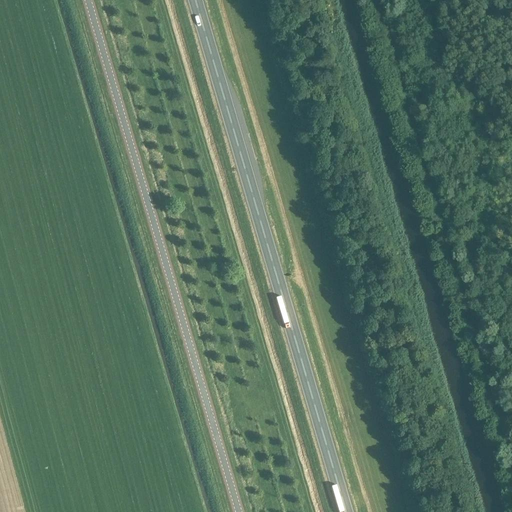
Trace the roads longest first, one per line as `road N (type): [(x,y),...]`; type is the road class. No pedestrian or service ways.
road 1 (unclassified): [(232,511),(78,0)]
road 2 (trunk): [(345,511),(194,0)]
